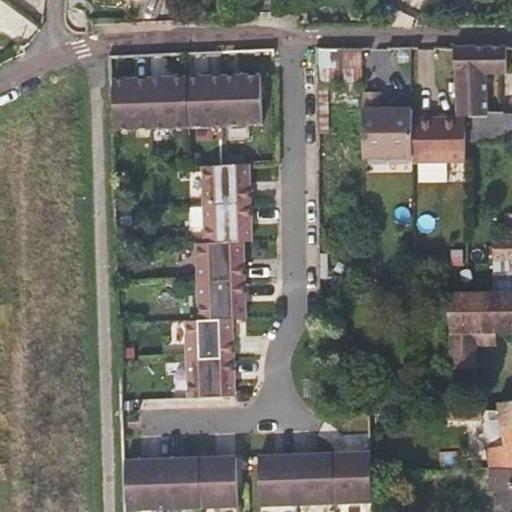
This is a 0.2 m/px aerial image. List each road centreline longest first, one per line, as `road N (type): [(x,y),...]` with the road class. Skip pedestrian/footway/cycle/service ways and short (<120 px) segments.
road 1 (residential): [(291,39),(293,321),(276,369),(278,418),(160,425)]
road 2 (residential): [(291,39),(511,36)]
road 3 (residential): [(96,41),(291,39)]
